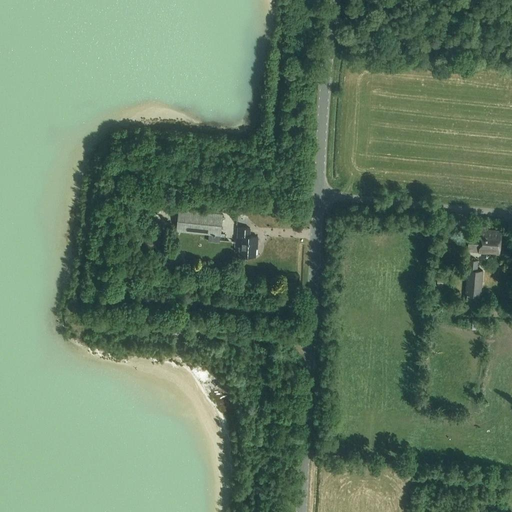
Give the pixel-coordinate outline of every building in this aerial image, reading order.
[(176,230),(221,234),(223,213),(179,208),(176,230)] [(257,248),(258,236),(250,236),(250,228),(238,227),(238,239),(240,239),(240,255),(255,256),(256,248),(257,248)] [(499,254),(502,231),(481,229),(480,233),(473,232),(472,237),(469,236),(467,251),(478,252),(499,254)] [(162,238),(143,236),(141,247),(161,249),(162,238)] [(176,254),(166,264),(173,271),(183,261),(176,254)] [(467,270),(465,294),(481,296),(483,270),(478,270),(478,260),(466,259),(465,270),(467,270)]
